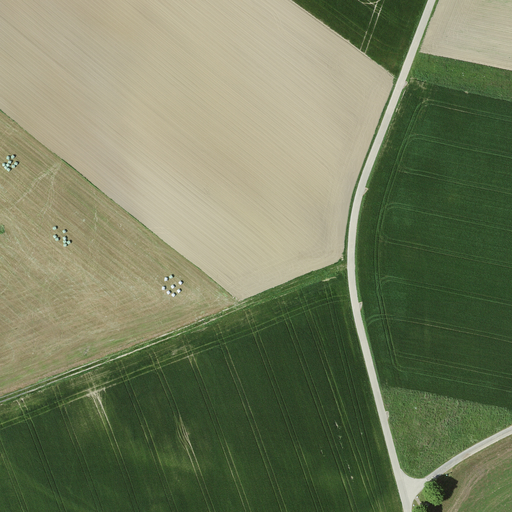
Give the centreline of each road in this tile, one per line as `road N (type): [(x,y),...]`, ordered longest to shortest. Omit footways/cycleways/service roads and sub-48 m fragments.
road 1 (track): [(432,0),(362,185),(351,250),(358,321),(408,511)]
road 2 (track): [(511,428),(403,492)]
